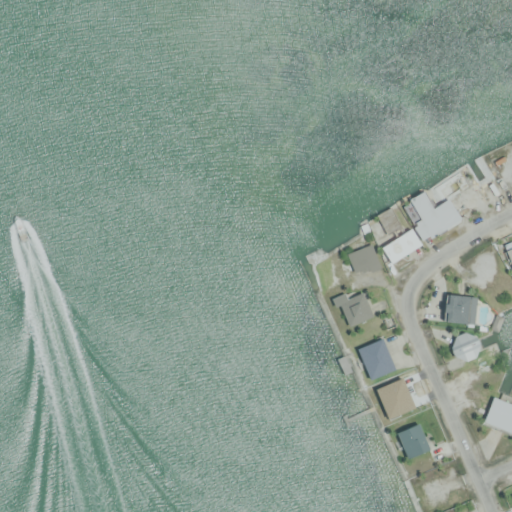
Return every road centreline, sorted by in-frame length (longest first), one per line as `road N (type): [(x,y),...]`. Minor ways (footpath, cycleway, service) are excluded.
road 1 (residential): [(493,511),(416,334),(412,282)]
road 2 (residential): [(412,282),(511,213)]
